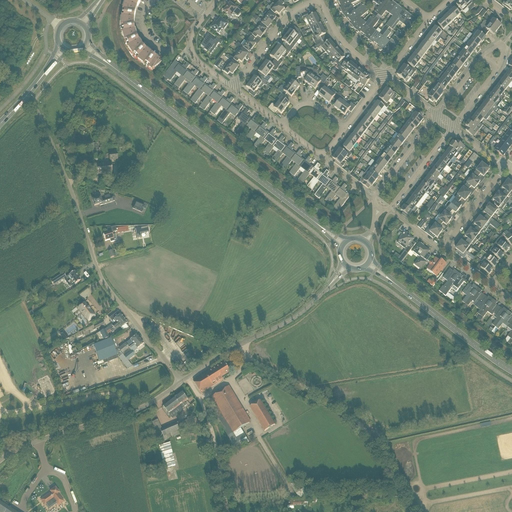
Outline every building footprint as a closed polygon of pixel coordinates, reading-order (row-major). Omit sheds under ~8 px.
[(140,2),(141,0),(126,0),(126,1),(124,6),(137,10),(137,7),(140,2)] [(282,6),(285,3),(281,0),(275,0),(276,0),(279,3),(276,6),(282,12),(284,9),(282,6)] [(351,4),(360,0),(349,0),(340,5),(342,9),(340,10),(339,11),(340,12),(341,12),(342,12),(342,14),(353,8),(351,4)] [(378,15),(389,1),(388,0),(375,0),(373,2),(374,2),(379,6),(375,12),(378,15)] [(461,0),(461,1),(467,8),(468,9),(472,6),(474,6),(475,4),(470,0),(461,0)] [(511,0),(510,0),(510,1),(509,0),(505,0),(502,5),(511,11),(511,10),(511,0)] [(389,14),(397,4),(396,4),(396,3),(396,2),(395,2),(394,2),(393,3),(389,1),(378,15),(381,17),(386,11),(389,14)] [(467,8),(461,1),(456,5),(457,6),(455,8),(459,13),(462,11),(463,12),(467,8)] [(242,12),(234,6),(230,2),(223,11),(227,14),(226,15),(229,19),(233,14),(236,16),(238,17),(242,12)] [(268,6),(266,8),(269,10),(269,9),(270,10),(271,11),(275,14),(277,12),(279,15),(282,12),(276,6),(273,3),(269,7),(268,6)] [(350,21),(366,8),(363,4),(355,11),(353,8),(342,14),(344,16),(343,16),(343,17),(344,18),(345,18),(347,17),(350,21)] [(389,28),(402,11),(399,8),(400,7),(400,6),(400,5),(399,5),(399,4),(398,4),(397,5),(397,4),(389,14),(393,16),(386,25),(389,28)] [(136,12),(137,10),(124,6),(123,10),(122,16),(122,21),(134,21),(134,19),(136,12)] [(479,14),(483,9),(480,7),(474,15),(475,16),(479,14)] [(360,18),(369,11),(366,8),(350,21),(353,24),(351,25),(351,26),(351,27),(352,28),(353,28),(355,29),(363,21),(360,18)] [(459,13),(455,8),(451,12),(456,18),(460,14),(459,13)] [(276,18),(274,16),(270,13),(267,11),(263,16),(266,18),(272,23),(276,18)] [(403,24),(410,15),(410,14),(410,13),(409,12),(408,12),(407,12),(406,14),(402,11),(389,28),(393,30),(399,22),(403,24)] [(456,18),(451,12),(446,16),(452,22),(456,18)] [(306,19),(307,22),(308,24),(318,19),(315,14),(309,17),(308,15),(302,17),(303,20),(306,19)] [(409,30),(412,26),(413,27),(414,25),(413,25),(416,21),(412,18),(413,17),(413,16),(413,15),(412,15),(411,15),(410,15),(403,24),(406,27),(402,32),(398,30),(396,33),(403,38),(405,35),(408,31),(409,31),(409,30)] [(272,23),(266,18),(263,16),(262,20),(258,18),(256,20),(260,23),(260,22),(262,23),(261,24),(268,29),(272,23)] [(452,22),(446,16),(442,20),(448,26),(452,22)] [(374,20),(371,17),(366,23),(363,21),(355,29),(356,30),(356,31),(356,32),(356,33),(357,33),(358,33),(358,32),(359,31),(363,34),(374,20)] [(379,20),(376,17),(374,20),(363,34),(367,37),(366,38),(366,39),(366,40),(367,40),(368,40),(369,40),(376,31),(373,28),(379,20)] [(228,24),(224,21),(220,18),(217,23),(215,21),(211,27),(218,33),(222,28),(223,30),(228,24)] [(320,24),(318,19),(308,24),(311,29),(314,28),(320,24)] [(501,25),(500,24),(501,23),(496,19),(495,20),(493,19),(490,23),(490,24),(497,30),(501,25)] [(257,26),(254,29),(256,30),(263,35),(265,32),(267,30),(264,28),(260,25),(259,24),(260,23),(256,20),(255,23),(257,26)] [(448,26),(442,20),(438,24),(443,30),(448,26)] [(135,30),(135,29),(134,24),(134,21),(122,21),(121,26),(122,32),(124,37),(136,33),(135,30)] [(497,30),(490,24),(485,21),(485,22),(484,22),(482,24),(483,25),(482,26),(482,25),(479,28),(487,34),(489,31),(494,35),(497,30)] [(314,28),(311,29),(314,34),(316,33),(323,29),(320,24),(314,28)] [(442,32),(439,30),(435,27),(432,32),(438,37),(442,32)] [(377,44),(387,30),(384,28),(380,34),(376,31),(369,40),(370,41),(369,41),(369,42),(370,43),(371,43),(372,43),(373,41),(377,44)] [(485,37),(487,34),(479,28),(478,28),(476,31),(478,32),(474,37),(481,42),(482,43),(486,38),(485,37)] [(319,38),(321,37),(326,35),(323,29),(316,33),(314,34),(312,35),(315,41),(314,42),(316,45),(321,42),(319,38)] [(263,35),(256,30),(252,36),(256,39),(258,36),(260,38),(263,35)] [(290,30),(286,35),(294,41),(297,43),(300,39),(302,37),(302,36),(301,34),(299,30),(297,31),(295,34),(290,30),(291,30),(290,30)] [(386,39),(391,33),(387,30),(377,44),(380,47),(379,48),(379,49),(379,50),(380,51),(381,51),(382,50),(382,51),(390,41),(386,39)] [(441,39),(438,37),(432,32),(428,36),(435,41),(437,43),(441,39)] [(139,41),(139,40),(137,36),(136,33),(124,37),(125,41),(128,47),(130,51),(141,44),(139,41)] [(394,50),(397,46),(398,46),(398,45),(401,41),(403,38),(396,33),(394,35),(397,38),(393,44),(390,41),(382,51),(383,51),(383,52),(383,53),(384,54),(385,53),(386,52),(390,55),(393,52),(395,50),(394,50)] [(297,43),(294,41),(286,35),(282,41),(287,44),(285,47),(291,51),(297,43)] [(481,42),(474,37),(472,35),(468,40),(477,46),(481,42)] [(223,42),(221,41),(217,38),(215,40),(209,36),(206,39),(207,39),(206,41),(205,40),(201,45),(205,48),(204,49),(208,53),(214,45),(216,46),(219,43),(221,45),(223,42)] [(435,41),(428,36),(425,41),(431,46),(435,41)] [(253,42),(255,40),(251,37),(247,42),(253,47),(256,44),(253,42)] [(477,46),(468,40),(465,44),(467,46),(474,51),(477,46)] [(325,52),(333,45),(329,41),(324,45),(321,42),(316,45),(315,46),(317,48),(318,49),(321,46),(325,52)] [(431,46),(425,41),(421,45),(428,50),(431,46)] [(253,47),(247,42),(243,48),(249,53),(253,47)] [(142,63),(149,52),(147,50),(143,46),(141,44),(130,51),(133,55),(137,59),(142,63)] [(285,59),(291,51),(285,47),(283,49),(278,46),(279,46),(278,45),(274,51),(282,57),(285,59)] [(329,56),(337,49),(333,45),(325,52),(329,56)] [(428,50),(421,45),(418,50),(425,55),(428,50)] [(474,51),(467,46),(463,51),(470,56),(474,51)] [(337,49),(329,56),(331,58),(334,56),(335,58),(341,54),(339,52),(340,51),(338,48),(337,49)] [(248,54),(246,52),(242,49),(238,54),(244,59),(248,54)] [(425,55),(418,50),(414,54),(421,59),(425,55)] [(279,60),(282,57),(274,51),(270,56),(271,56),(275,60),(273,62),(279,67),(282,62),(279,60)] [(470,56),(463,51),(460,56),(466,61),(470,56)] [(159,63),(160,61),(149,52),(142,63),(152,71),(154,69),(161,65),(159,63)] [(244,59),(238,54),(233,60),(237,63),(239,61),(242,63),(244,59)] [(343,65),(346,61),(344,59),(345,58),(341,54),(335,58),(337,60),(335,63),(337,66),(335,68),(338,70),(343,65)] [(421,59),(414,54),(411,59),(417,64),(421,59)] [(466,61),(460,56),(457,54),(453,58),(456,60),(463,65),(466,61)] [(417,64),(411,59),(408,63),(414,68),(417,64)] [(463,65),(456,60),(452,65),(459,70),(463,65)] [(162,78),(166,82),(168,80),(170,81),(175,75),(179,78),(181,76),(186,70),(190,65),(187,63),(185,66),(183,65),(182,67),(175,61),(163,76),(162,78)] [(239,66),(236,64),(233,61),(228,67),(235,72),(239,66)] [(279,67),(273,62),(271,65),(267,61),(266,61),(262,66),(270,72),(272,70),(274,71),(276,71),(279,67)] [(346,61),(338,70),(341,72),(343,70),(348,75),(355,66),(352,64),(353,63),(351,61),(349,64),(346,61)] [(417,70),(414,68),(408,63),(405,66),(404,65),(401,70),(408,76),(411,78),(417,70)] [(459,70),(452,65),(450,63),(446,68),(455,75),(459,70)] [(235,72),(228,67),(226,65),(222,70),(228,75),(230,73),(232,75),(235,72)] [(258,71),(258,72),(259,72),(263,75),(261,78),(266,82),(268,83),(272,79),(272,78),(270,77),(269,77),(267,76),(270,72),(262,66),(258,71)] [(353,78),(359,70),(355,66),(348,75),(353,78)] [(306,67),(300,67),(301,78),(305,78),(306,79),(305,81),(310,85),(316,78),(317,76),(317,75),(318,75),(317,74),(316,73),(315,72),(314,71),(313,71),(312,70),(311,70),(310,70),(309,70),(308,70),(307,70),(306,70),(306,67)] [(455,75),(446,68),(443,73),(452,80),(455,75)] [(195,76),(195,77),(199,72),(196,70),(194,73),(192,72),(191,73),(186,70),(181,76),(174,85),(179,88),(186,79),(190,82),(190,83),(195,76)] [(357,81),(364,73),(359,70),(353,78),(357,81)] [(408,76),(401,70),(397,75),(406,82),(408,80),(406,79),(408,76)] [(452,80),(443,73),(442,72),(438,77),(439,78),(441,79),(448,85),(452,80)] [(365,86),(370,80),(370,79),(368,77),(364,73),(357,81),(365,86)] [(316,78),(310,85),(311,86),(310,87),(313,89),(314,88),(315,89),(319,85),(321,86),(321,87),(324,83),(324,84),(325,82),(326,81),(327,79),(323,75),(321,78),(319,80),(316,78)] [(204,83),(207,79),(205,77),(203,80),(201,79),(200,80),(195,77),(195,76),(190,83),(190,82),(183,91),(188,95),(195,86),(199,89),(204,83)] [(260,89),(266,82),(261,78),(259,80),(255,77),(254,76),(250,82),(258,88),(260,89)] [(511,82),(504,77),(501,81),(508,87),(511,82)] [(299,86),(295,84),(295,83),(296,81),(293,78),(288,86),(295,92),(299,86)] [(448,85),(441,79),(438,84),(444,89),(448,85)] [(322,91),(319,95),(324,99),(330,92),(326,89),(328,87),(329,85),(329,83),(326,81),(325,82),(324,84),(324,83),(321,87),(321,86),(320,88),(322,91)] [(508,87),(501,81),(498,86),(504,91),(508,87)] [(255,91),(258,88),(250,82),(246,87),(247,87),(251,91),(249,93),(254,97),(258,93),(255,91)] [(204,93),(208,96),(213,90),(217,85),(214,84),(212,86),(210,85),(209,87),(204,83),(199,89),(191,100),(195,104),(204,93)] [(442,92),(444,89),(438,84),(432,92),(440,98),(444,93),(442,92)] [(295,92),(288,86),(285,89),(282,86),(281,86),(277,91),(279,92),(281,94),(281,93),(285,96),(287,93),(291,97),(295,92)] [(502,95),(504,91),(498,86),(492,93),(499,98),(502,101),(504,98),(504,96),(502,95)] [(394,95),(388,89),(386,88),(383,93),(390,99),(394,95)] [(213,100),(217,103),(222,97),(225,92),(223,91),(221,93),(219,92),(218,94),(213,90),(208,96),(200,107),(204,111),(213,100)] [(330,92),(324,99),(329,103),(333,99),(335,101),(339,95),(335,92),(333,94),(330,92)] [(440,98),(432,92),(428,97),(430,98),(429,100),(432,103),(434,101),(436,103),(440,98)] [(287,97),(285,96),(281,93),(281,94),(278,98),(280,100),(278,103),(285,109),(290,103),(289,103),(285,100),(287,97)] [(380,99),(378,102),(383,106),(384,106),(385,107),(387,109),(391,104),(388,102),(390,99),(383,93),(380,97),(379,98),(380,99)] [(502,101),(499,98),(492,93),(487,100),(494,105),(497,108),(500,104),(502,101)] [(338,103),(334,107),(339,111),(345,103),(347,101),(344,99),(339,95),(335,101),(338,103)] [(217,103),(210,112),(213,115),(215,116),(221,107),(226,110),(230,104),(231,104),(234,99),(231,98),(229,100),(228,99),(227,101),(222,97),(217,103)] [(497,108),(494,105),(487,100),(483,104),(493,112),(494,112),(497,108)] [(378,102),(375,106),(381,111),(385,107),(384,106),(383,106),(378,102)] [(285,109),(278,103),(275,106),(272,103),(268,108),(275,113),(277,110),(281,114),(285,109)] [(345,103),(339,111),(345,115),(348,110),(351,113),(356,107),(351,103),(349,106),(345,103)] [(226,110),(217,121),(222,124),(230,113),(235,117),(240,110),(243,107),(240,105),(238,108),(236,106),(236,107),(231,104),(230,104),(226,110)] [(493,112),(483,104),(480,109),(490,116),(493,112)] [(381,111),(375,106),(371,111),(378,116),(381,111)] [(508,116),(511,110),(511,108),(510,107),(509,108),(507,107),(503,112),(508,116)] [(252,120),(247,117),(249,115),(247,114),(249,111),(247,109),(239,120),(243,123),(235,134),(239,138),(248,127),(252,120)] [(490,116),(487,114),(480,109),(477,113),(483,119),(486,121),(490,116)] [(423,115),(419,112),(416,110),(413,112),(415,114),(412,117),(412,118),(420,124),(423,119),(421,117),(423,115)] [(378,116),(371,111),(368,115),(374,120),(378,116)] [(483,119),(477,113),(473,118),(480,123),(483,119)] [(374,120),(368,115),(364,120),(371,125),(374,120)] [(261,127),(256,123),(257,122),(256,121),(258,118),(255,116),(252,120),(248,127),(252,130),(243,141),(248,144),(257,134),(256,133),(261,127)] [(416,129),(420,124),(412,118),(406,125),(413,131),(415,128),(416,129)] [(482,125),(480,123),(473,118),(470,122),(476,128),(480,130),(481,128),(481,127),(482,125)] [(371,125),(364,120),(361,124),(367,129),(371,125)] [(473,132),(476,128),(470,122),(469,122),(465,127),(468,128),(466,131),(472,136),(475,133),(473,132)] [(270,134),(265,130),(266,129),(265,128),(267,125),(264,123),(261,127),(256,133),(257,134),(261,137),(254,146),(259,149),(265,140),(270,134)] [(367,129),(361,124),(357,129),(364,134),(367,129)] [(413,131),(406,125),(402,130),(409,135),(413,131)] [(409,135),(402,130),(400,128),(396,133),(399,135),(405,140),(409,135)] [(364,134),(357,129),(354,134),(360,139),(364,134)] [(279,141),(274,137),(275,136),(274,134),(276,132),(273,130),(270,134),(265,140),(270,144),(263,153),(267,156),(274,147),(279,141)] [(360,139),(354,134),(350,138),(357,143),(360,139)] [(405,140),(399,135),(395,140),(402,145),(405,140)] [(511,144),(511,139),(506,135),(502,140),(511,147),(511,144)] [(288,148),(283,144),(284,142),(282,141),(285,138),(282,136),(279,141),(274,147),(278,150),(272,159),(276,163),(283,154),(288,148)] [(357,143),(350,138),(347,143),(353,148),(357,143)] [(402,145),(395,140),(391,145),(398,150),(402,145)] [(511,147),(502,140),(498,145),(507,152),(511,147)] [(450,147),(450,148),(450,147),(457,153),(461,148),(462,149),(464,147),(458,141),(456,144),(453,142),(450,147)] [(98,143),(93,143),(88,144),(88,149),(91,149),(92,155),(94,155),(99,155),(99,152),(100,152),(99,148),(98,143)] [(297,155),(297,154),(292,151),(293,149),(291,148),(293,145),(291,143),(288,148),(283,154),(287,157),(280,166),(285,170),(292,161),(297,155)] [(353,148),(347,143),(343,147),(349,151),(350,152),(353,148)] [(398,150),(391,145),(389,143),(385,148),(388,149),(394,154),(398,150)] [(507,152),(498,145),(494,150),(503,157),(507,152)] [(352,154),(350,152),(349,151),(343,147),(341,150),(340,149),(336,154),(344,160),(346,157),(348,158),(352,154)] [(388,149),(385,148),(385,147),(381,152),(382,152),(391,159),(394,154),(388,149)] [(460,155),(457,153),(450,147),(450,148),(447,152),(457,159),(460,155)] [(306,161),(305,161),(301,158),(302,156),(300,155),(302,152),(300,150),(297,154),(297,155),(292,161),(296,164),(289,173),(294,177),(301,168),(306,161)] [(382,152),(378,157),(380,159),(387,164),(391,159),(382,152)] [(447,152),(443,156),(453,164),(457,159),(447,152)] [(342,163),(344,160),(336,154),(332,159),(335,161),(334,163),(342,168),(345,165),(342,163)] [(450,168),(453,164),(443,156),(440,161),(450,168)] [(314,168),(309,164),(311,163),(309,162),(311,159),(309,157),(305,161),(306,161),(301,168),(305,171),(298,180),(303,183),(310,174),(314,168)] [(387,164),(380,159),(377,164),(383,169),(387,164)] [(467,169),(472,162),(469,160),(464,166),(466,168),(467,169)] [(488,169),(490,166),(483,161),(482,160),(477,166),(479,168),(487,174),(489,170),(488,169)] [(450,168),(440,161),(437,165),(443,171),(446,173),(450,168)] [(383,169),(377,164),(375,162),(371,167),(373,168),(380,173),(383,169)] [(111,164),(102,165),(103,174),(112,173),(111,164)] [(323,175),(318,171),(320,170),(318,168),(320,166),(318,164),(314,168),(310,174),(314,178),(307,187),(312,190),(319,181),(323,175)] [(443,171),(437,165),(433,170),(440,175),(443,171)] [(378,176),(380,173),(373,168),(371,167),(365,174),(367,176),(375,182),(378,178),(379,177),(378,176)] [(487,174),(479,168),(474,174),(479,177),(480,175),(484,177),(487,174)] [(438,178),(440,175),(433,170),(428,177),(435,182),(437,184),(440,181),(439,180),(438,178)] [(317,194),(315,196),(319,199),(321,197),(328,188),(327,188),(332,182),(327,178),(328,176),(327,175),(329,172),(327,171),(323,175),(319,181),(323,184),(316,193),(317,194)] [(477,179),(478,178),(479,177),(474,174),(474,175),(472,174),(473,173),(470,171),(468,174),(469,174),(466,177),(468,178),(470,180),(477,186),(480,182),(477,179)] [(371,187),(375,182),(367,176),(365,179),(363,177),(360,180),(361,181),(360,182),(368,189),(370,186),(371,187)] [(341,189),(336,185),(337,183),(336,182),(338,179),(335,177),(332,182),(327,188),(328,188),(332,191),(325,200),(326,201),(330,204),(336,195),(341,189)] [(437,184),(435,182),(428,177),(422,184),(429,189),(432,191),(434,188),(434,186),(435,186),(437,184)] [(477,186),(470,180),(468,178),(464,184),(466,185),(465,186),(469,189),(471,187),(474,189),(477,186)] [(344,184),(341,189),(336,195),(341,198),(334,207),(332,210),(334,211),(338,214),(339,211),(338,211),(350,196),(345,192),(346,190),(345,189),(347,186),(344,184)] [(432,191),(429,189),(422,184),(419,188),(426,194),(428,196),(432,191)] [(511,191),(511,190),(504,184),(502,186),(504,187),(502,188),(505,191),(504,193),(508,196),(511,191)] [(468,192),(469,190),(469,189),(465,186),(460,192),(468,198),(471,194),(468,192)] [(426,194),(419,188),(415,193),(422,198),(426,194)] [(468,198),(460,192),(456,198),(460,201),(462,199),(465,202),(468,198)] [(422,198),(415,193),(412,197),(419,203),(422,198)] [(506,199),(507,197),(508,196),(504,193),(502,195),(499,193),(496,197),(503,203),(505,204),(508,200),(506,199)] [(113,197),(111,198),(111,197),(110,198),(109,195),(105,197),(105,199),(101,201),(100,197),(97,198),(92,200),(94,206),(99,204),(100,206),(104,204),(113,202),(112,201),(114,201),(113,197)] [(452,197),(448,202),(449,202),(451,204),(459,210),(462,206),(459,204),(458,204),(460,202),(460,201),(456,198),(455,199),(454,197),(453,196),(452,197)] [(419,203),(412,197),(409,202),(415,207),(419,203)] [(505,204),(503,203),(496,197),(493,201),(495,203),(494,204),(495,205),(494,205),(499,209),(500,206),(503,208),(506,205),(505,204)] [(143,210),(144,206),(135,202),(132,208),(142,212),(143,210)] [(418,209),(415,207),(409,202),(405,206),(412,212),(415,214),(418,209)] [(451,204),(449,202),(449,203),(446,206),(448,208),(446,210),(451,214),(452,211),(456,214),(459,210),(451,204)] [(494,215),(498,209),(499,209),(494,205),(493,208),(489,205),(486,209),(494,215)] [(409,216),(412,212),(405,206),(404,206),(401,211),(403,212),(402,215),(408,220),(410,217),(409,216)] [(489,221),(494,215),(486,209),(483,213),(487,215),(485,217),(489,221)] [(449,216),(450,214),(451,214),(446,210),(446,211),(442,211),(439,214),(442,216),(449,222),(452,218),(449,216)] [(449,222),(442,216),(437,222),(441,226),(443,223),(446,226),(449,222)] [(485,227),(489,221),(485,217),(483,220),(480,217),(477,221),(485,227)] [(487,229),(485,227),(477,221),(474,225),(477,227),(476,230),(480,233),(482,231),(484,233),(487,229)] [(440,228),(441,226),(437,222),(437,223),(432,223),(430,226),(432,228),(440,234),(443,230),(440,228)] [(116,229),(115,226),(110,228),(107,229),(108,233),(103,235),(105,241),(110,240),(111,242),(117,240),(115,234),(113,234),(113,233),(117,231),(117,233),(125,232),(125,231),(128,231),(128,227),(124,227),(116,229)] [(440,234),(432,228),(430,226),(427,230),(425,233),(428,235),(434,239),(435,237),(437,238),(440,234)] [(139,229),(135,229),(136,238),(141,238),(141,234),(149,232),(148,227),(141,228),(140,228),(139,229)] [(478,236),(479,233),(480,233),(476,230),(474,232),(471,229),(468,233),(475,239),(477,241),(478,241),(480,238),(478,236)] [(416,244),(412,241),(413,240),(414,239),(412,238),(410,236),(410,235),(407,232),(406,233),(405,232),(404,234),(403,234),(403,235),(402,234),(400,238),(398,241),(397,243),(405,250),(404,251),(408,254),(413,248),(416,244)] [(511,245),(511,237),(509,234),(507,232),(504,234),(500,237),(502,240),(501,242),(504,244),(505,244),(508,241),(511,246),(511,245)] [(475,239),(468,233),(465,237),(468,239),(466,242),(471,245),(471,244),(473,246),(477,241),(475,239)] [(492,244),(491,246),(493,247),(495,249),(499,252),(501,249),(506,253),(510,248),(505,244),(504,244),(501,242),(502,240),(500,237),(494,245),(492,244)] [(472,247),(470,246),(471,245),(466,242),(465,244),(461,241),(458,245),(466,251),(468,253),(472,247)] [(416,247),(414,250),(421,256),(420,257),(414,265),(421,270),(426,262),(428,260),(427,260),(424,258),(429,251),(423,246),(424,245),(421,243),(420,244),(419,243),(416,247)] [(456,253),(461,257),(466,251),(458,245),(455,249),(458,251),(456,253)] [(493,247),(487,254),(490,256),(493,259),(494,259),(496,256),(500,260),(504,255),(499,252),(495,249),(493,247)] [(498,263),(494,259),(493,259),(490,256),(488,259),(486,257),(485,257),(481,262),(484,264),(488,266),(490,264),(495,267),(498,263)] [(430,265),(428,268),(433,272),(432,273),(436,277),(446,264),(441,260),(440,262),(436,258),(433,262),(429,262),(430,265)] [(493,270),(488,266),(484,264),(482,266),(481,265),(479,265),(476,269),(482,274),(484,271),(489,275),(493,270)] [(443,287),(439,291),(443,294),(446,289),(459,273),(454,270),(452,272),(451,272),(449,270),(446,274),(443,278),(448,281),(443,287)] [(71,281),(67,284),(69,288),(74,284),(75,285),(81,281),(80,280),(81,280),(79,277),(78,277),(74,272),(69,276),(72,280),(71,281)] [(446,289),(443,294),(446,296),(452,288),(456,292),(464,282),(461,280),(462,280),(461,279),(463,277),(459,273),(446,289)] [(64,274),(51,282),(54,286),(66,278),(64,274)] [(465,304),(478,288),(473,285),(471,287),(471,286),(470,287),(468,285),(462,293),(467,296),(462,302),(465,304)] [(478,302),(483,297),(480,295),(481,294),(480,294),(481,293),(482,291),(478,288),(465,304),(468,306),(471,303),(473,301),(475,302),(473,305),(475,307),(477,304),(478,302)] [(480,316),(493,299),(488,296),(487,299),(486,298),(485,299),(483,297),(478,302),(481,304),(479,306),(482,308),(477,313),(480,316)] [(497,303),(493,299),(480,316),(483,318),(488,312),(492,316),(493,314),(496,311),(498,308),(495,306),(496,306),(495,305),(497,303)] [(84,303),(80,306),(77,308),(88,322),(95,316),(84,303)] [(495,327),(508,311),(503,308),(502,310),(501,309),(498,313),(496,311),(493,314),(496,316),(494,318),(497,319),(492,325),(495,327)] [(113,327),(124,319),(120,314),(118,311),(114,315),(109,318),(113,323),(106,329),(109,329),(112,327),(113,327)] [(507,327),(511,321),(511,319),(511,318),(511,317),(510,317),(511,314),(508,311),(495,327),(498,329),(503,324),(507,327)] [(121,328),(123,326),(127,323),(124,319),(113,327),(112,327),(109,329),(106,329),(100,332),(97,334),(100,341),(108,337),(107,335),(111,332),(111,333),(115,330),(114,330),(119,326),(121,328)] [(96,329),(104,324),(103,321),(94,326),(96,329)] [(129,348),(140,340),(136,335),(130,340),(125,344),(125,343),(118,349),(115,351),(116,354),(119,357),(122,354),(129,348)] [(88,338),(81,341),(81,345),(81,347),(87,345),(86,345),(88,344),(88,346),(83,347),(81,347),(81,349),(73,349),(71,349),(73,354),(75,353),(82,353),(89,350),(89,338),(88,338)] [(105,341),(93,345),(94,348),(97,356),(99,361),(103,359),(104,364),(118,358),(116,354),(115,351),(115,349),(111,338),(107,340),(105,341)] [(132,352),(143,344),(140,340),(129,348),(122,354),(124,357),(127,361),(135,355),(132,352)] [(221,376),(229,371),(227,368),(226,366),(223,363),(194,381),(201,393),(217,383),(223,380),(221,376)] [(48,377),(39,381),(47,397),(56,393),(48,377)] [(249,423),(228,388),(212,397),(212,398),(208,401),(237,450),(249,443),(240,428),(249,423)] [(182,392),(173,399),(182,411),(184,410),(183,409),(185,407),(182,404),(188,399),(182,392)] [(182,411),(173,399),(163,406),(172,419),(182,411)] [(275,425),(261,401),(250,407),(265,432),(275,425)] [(180,429),(172,432),(174,437),(200,426),(196,417),(181,423),(180,422),(177,423),(180,429)] [(163,436),(161,430),(156,432),(161,443),(171,438),(169,433),(163,436)] [(159,446),(162,456),(165,468),(175,466),(169,443),(159,446)] [(290,485),(296,493),(301,490),(295,482),(290,485)] [(50,491),(51,493),(41,500),(45,505),(46,504),(49,508),(56,502),(58,505),(63,501),(57,494),(59,493),(55,488),(50,491)] [(0,501),(0,511),(5,511),(9,507),(0,501)]
